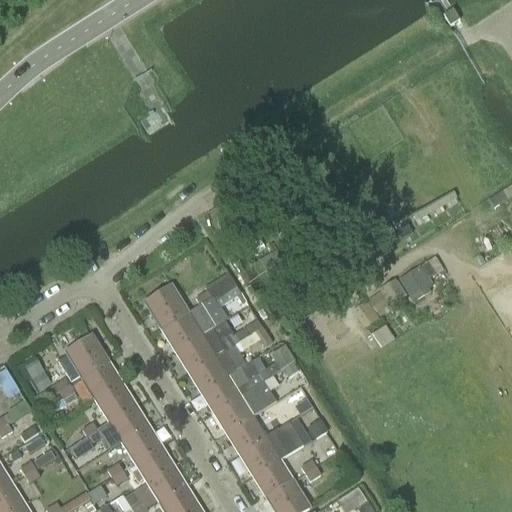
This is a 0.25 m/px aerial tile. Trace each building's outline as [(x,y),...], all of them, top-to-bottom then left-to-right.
[(409,214),(391,224),(394,231),(413,221),(414,224),(455,201),(451,194),(410,216),(409,214)] [(353,251),(341,258),(347,267),(351,264),(356,273),(378,259),(371,247),(386,237),(389,242),(396,237),(388,225),(360,242),(367,253),(365,254),(358,242),(350,247),(353,251)] [(384,243),(375,249),(376,250),(381,257),(389,252),(384,243)] [(259,262),(291,315),(303,307),(292,289),(300,283),(279,250),(259,262)] [(325,268),(339,291),(354,281),(340,259),(325,268)] [(427,264),(419,269),(427,281),(434,276),(427,264)] [(419,269),(398,282),(408,298),(412,305),(423,299),(419,292),(430,285),(427,281),(419,269)] [(350,314),(364,332),(392,313),(388,307),(405,297),(396,281),(378,292),(380,294),(350,314)] [(186,316),(161,331),(175,353),(214,329),(207,318),(216,312),(241,296),(234,286),(210,301),(199,308),(186,316)] [(169,289),(145,304),(161,331),(186,316),(169,289)] [(210,301),(206,294),(195,301),(198,307),(199,308),(210,301)] [(214,329),(175,353),(188,374),(237,344),(246,338),(253,334),(261,329),(257,322),(233,337),(224,322),(214,329)] [(261,329),(253,334),(258,341),(258,342),(260,345),(263,350),(271,345),(261,329)] [(106,365),(90,339),(65,354),(67,357),(57,364),(70,385),(80,378),(82,380),(106,365)] [(237,344),(188,374),(201,394),(245,367),(237,354),(241,351),(237,344)] [(284,349),(275,355),(270,358),(274,365),(263,372),(268,380),(282,371),(291,365),(293,364),(284,349)] [(51,387),(41,369),(35,359),(15,370),(23,383),(26,382),(28,384),(29,384),(36,396),(51,387)] [(245,367),(201,394),(213,414),(262,384),(257,376),(250,364),(245,367)] [(119,386),(106,365),(82,380),(83,383),(72,389),(83,408),(95,401),(119,386)] [(291,365),(282,371),(287,380),(297,374),(291,365)] [(69,388),(64,380),(34,399),(38,407),(48,401),(69,388)] [(262,384),(213,414),(227,436),(265,412),(275,405),(262,384)] [(133,407),(119,386),(95,401),(108,422),(133,407)] [(73,395),(69,388),(48,401),(51,407),(63,404),(61,402),(73,395)] [(8,415),(2,419),(0,420),(0,431),(7,427),(28,414),(21,403),(6,412),(8,415)] [(108,422),(96,430),(84,437),(90,446),(101,439),(109,451),(121,443),(146,428),(133,407),(108,422)] [(265,412),(227,436),(240,457),(264,441),(278,433),(289,426),(301,419),(295,410),(283,417),(280,413),(269,420),(265,412)] [(59,423),(53,412),(44,417),(50,428),(59,423)] [(84,437),(96,430),(92,425),(81,432),(84,437)] [(264,441),(240,457),(252,478),(277,462),(302,447),(289,426),(278,433),(264,441)] [(11,434),(7,427),(0,431),(0,439),(1,440),(11,434)] [(33,428),(19,437),(24,444),(37,435),(33,428)] [(159,449),(146,428),(121,443),(134,464),(159,449)] [(41,438),(24,449),(29,457),(46,447),(41,438)] [(172,470),(159,449),(134,464),(147,486),(172,470)] [(19,450),(9,456),(13,463),(23,457),(19,450)] [(37,470),(53,460),(49,452),(32,463),(37,470)] [(315,469),(311,461),(299,468),(304,476),(315,469)] [(291,484),(277,462),(252,478),(266,499),(291,484)] [(23,476),(33,469),(30,464),(19,470),(23,476)] [(111,480),(121,472),(117,466),(107,472),(111,480)] [(33,469),(23,476),(28,485),(39,478),(33,469)] [(319,476),(315,469),(304,476),(308,483),(319,476)] [(172,470),(147,486),(123,501),(130,511),(151,511),(185,491),(172,470)] [(0,489),(8,485),(0,471),(0,489)] [(126,480),(121,472),(111,480),(116,487),(126,480)] [(305,511),(308,511),(291,484),(266,499),(273,511),(305,511)] [(0,511),(11,511),(21,506),(8,485),(0,489),(0,511)] [(197,511),(198,511),(185,491),(151,511),(197,511)] [(76,511),(83,508),(85,511),(93,511),(84,497),(60,511),(59,511),(76,511)]
